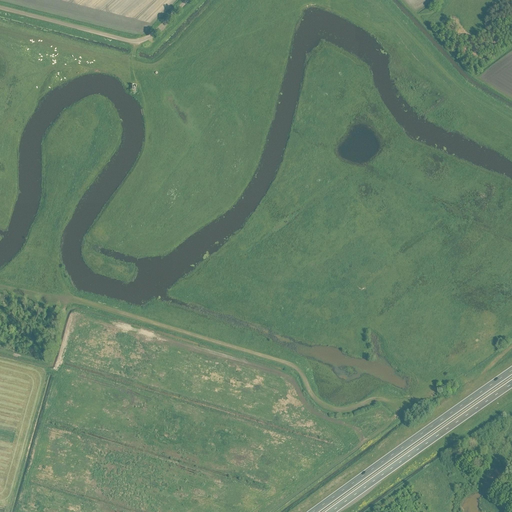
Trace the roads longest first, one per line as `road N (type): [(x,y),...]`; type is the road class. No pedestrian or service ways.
road 1 (trunk): [(511,371),(313,511)]
road 2 (trunk): [(331,511),(511,383)]
road 3 (unclassified): [(186,0),(136,41),(0,8)]
road 4 (track): [(399,411),(270,511)]
